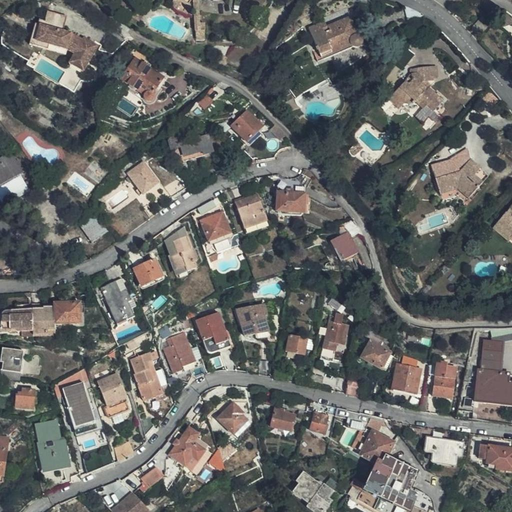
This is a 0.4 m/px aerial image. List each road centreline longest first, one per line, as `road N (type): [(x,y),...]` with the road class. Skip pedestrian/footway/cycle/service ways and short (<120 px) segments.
road 1 (residential): [(33,511),(119,474),(160,443),(202,383),(223,377),(511,432)]
road 2 (residential): [(301,156),(220,186),(58,280),(0,288)]
road 3 (unclassified): [(511,322),(423,322),(397,311),(350,207),(301,156)]
road 4 (unclassified): [(301,156),(250,91),(141,40),(88,0)]
road 5 (residential): [(415,0),(511,94)]
